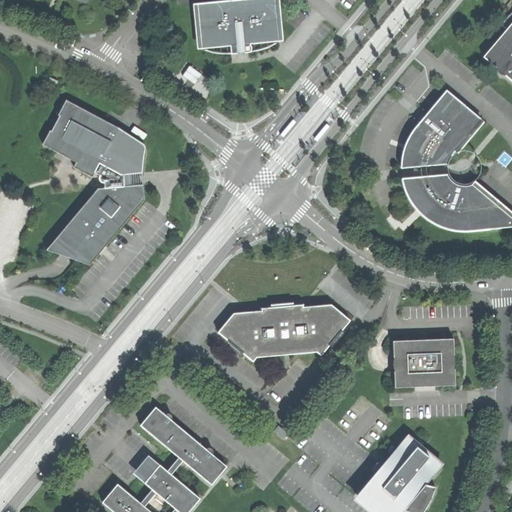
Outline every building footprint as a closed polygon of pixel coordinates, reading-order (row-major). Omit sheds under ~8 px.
[(275,0),(237,0),(197,4),(198,20),(196,20),(198,34),(200,34),(201,49),(231,46),(231,54),(242,53),(251,52),(251,44),(280,41),(280,39),(278,26),(280,26),(279,12),(277,12),(275,0)] [(507,30),(484,57),(496,68),(496,70),(497,73),(499,75),(502,76),(505,76),(511,81),(511,23),(511,26),(507,30)] [(401,162),(401,168),(447,164),(448,161),(451,157),(454,153),(481,119),(447,90),(426,114),(429,116),(427,118),(425,116),(424,118),(422,120),(424,122),(422,124),(420,122),(414,129),(411,134),(407,141),(404,149),(402,155),(401,162)] [(50,131),(43,145),(56,152),(59,148),(78,158),(74,168),(92,178),(95,173),(100,176),(99,177),(99,178),(99,180),(100,181),(101,182),(102,183),(104,183),(105,188),(98,189),(47,250),(61,255),(66,249),(78,258),(76,260),(90,265),(103,249),(145,200),(143,185),(125,187),(124,180),(124,175),(142,173),(143,161),(145,152),(145,150),(145,148),(145,146),(143,144),(133,137),(119,128),(66,100),(58,115),(60,116),(52,132),(50,131)] [(284,135),(285,136),(298,121),(295,118),(284,132),(282,133),(284,135)] [(330,122),(328,121),(316,136),(319,138),(330,125),(332,123),(330,122)] [(448,175),(402,179),(403,185),(406,192),(408,198),(412,203),(415,208),(419,212),(424,217),(429,220),(434,224),(443,227),(451,230),(458,231),(465,232),(511,227),(511,217),(472,184),(468,185),(466,186),(463,186),(460,185),(456,183),(453,182),(451,179),(448,175)] [(234,315),(218,333),(252,362),(256,358),(289,355),(316,352),(320,357),(351,321),(333,306),(304,309),(303,306),(283,308),(263,310),(263,313),(234,315)] [(395,372),(395,388),(415,387),(456,385),(454,340),(430,341),(429,340),(425,340),(425,342),(423,342),(421,342),(421,340),(418,340),(416,341),(394,342),(395,372)] [(168,470),(160,465),(145,484),(152,490),(140,503),(118,484),(102,503),(113,511),(178,511),(189,511),(200,499),(172,475),(183,461),(212,485),(227,467),(212,455),(213,454),(213,453),(213,452),(213,451),(212,450),(212,449),(211,448),(209,448),(208,448),(207,449),(206,449),(171,420),(172,419),(172,418),(172,417),(172,415),(171,414),(169,414),(167,414),(166,414),(165,415),(156,407),(140,426),(178,458),(168,470)] [(289,434),(278,426),(273,431),(284,440),(289,434)] [(420,511),(423,505),(426,507),(431,497),(435,486),(425,484),(440,466),(405,437),(382,464),(359,491),(383,511),(401,511),(403,510),(409,511),(420,511)] [(145,484),(160,465),(148,456),(142,463),(133,473),(145,484)] [(383,511),(359,491),(355,495),(374,511),(383,511)]
